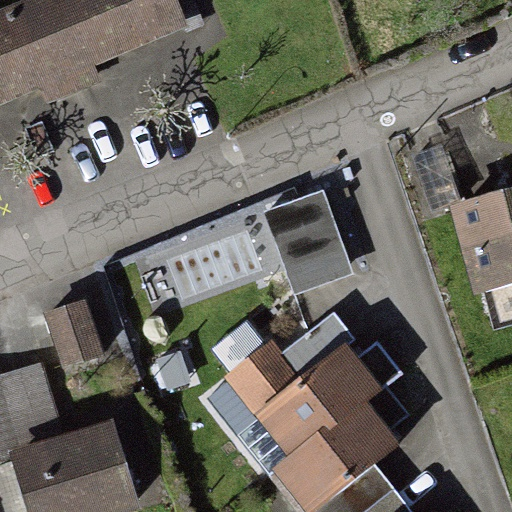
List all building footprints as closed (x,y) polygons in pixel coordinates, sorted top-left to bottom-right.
[(168,0),(28,0),(0,12),(0,109),(183,34),(168,0)] [(325,191),(264,214),(294,292),(354,269),(325,191)] [(511,206),(458,221),(481,305),(511,296),(511,206)] [(90,316),(61,326),(79,377),(108,367),(90,316)] [(334,511),(396,470),(369,430),(381,421),(347,373),(260,432),(290,475),(275,486),(292,511),(334,511)] [(40,381),(0,392),(0,478),(13,475),(24,511),(136,511),(118,446),(63,462),(40,381)]
